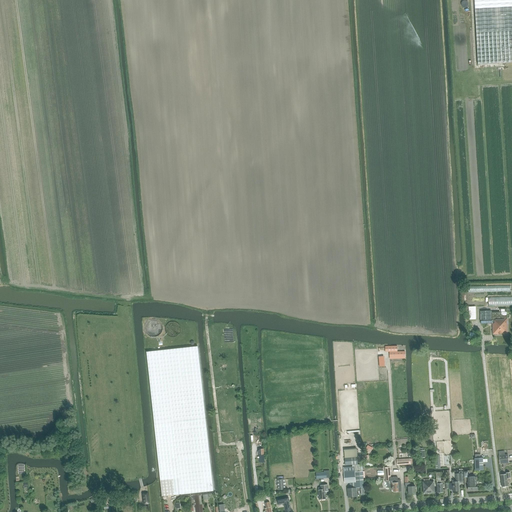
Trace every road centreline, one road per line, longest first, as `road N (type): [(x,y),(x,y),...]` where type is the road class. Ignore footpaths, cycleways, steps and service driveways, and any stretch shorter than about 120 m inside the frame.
road 1 (unknown): [(483,352),(497,498)]
road 2 (tertiary): [(384,511),(511,495)]
